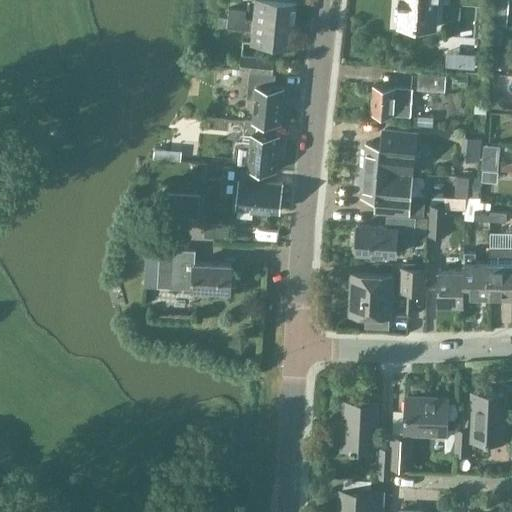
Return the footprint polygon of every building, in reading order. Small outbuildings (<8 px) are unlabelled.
[(290,0),(255,0),(254,19),(294,23),(296,1),(290,0)] [(397,0),(397,1),(396,24),(435,26),(437,0),(397,0)] [(228,8),(228,16),(245,18),(246,9),(228,8)] [(494,9),(493,23),(506,24),(507,10),(494,9)] [(228,16),(227,26),(244,28),(245,18),(228,16)] [(245,18),(244,28),(253,29),(251,42),(291,47),(294,23),(254,19),(245,18)] [(503,27),(494,26),(493,43),(501,43),(503,27)] [(509,51),(496,49),(494,66),(507,67),(509,51)] [(447,52),(446,65),(475,67),(476,54),(447,52)] [(244,68),(276,71),(277,57),(246,53),(244,68)] [(259,85),(255,119),(273,121),(273,122),(283,123),(287,87),(277,86),(279,73),(253,70),(251,84),(259,85)] [(445,90),(446,73),(418,70),(417,89),(445,90)] [(412,87),(394,86),(373,85),(371,112),(392,113),(392,115),(410,116),(412,87)] [(492,95),(491,107),(504,108),(505,96),(492,95)] [(473,101),(473,112),(484,113),(484,102),(473,101)] [(272,133),(273,122),(273,121),(255,119),(248,118),(246,132),(243,131),(241,143),(236,142),(233,165),(242,166),(242,165),(250,166),(266,168),(266,169),(278,170),(282,134),(272,133)] [(416,146),(415,143),(416,132),(384,129),(384,130),(387,130),(386,142),(383,145),(366,143),(363,168),(412,173),(413,162),(415,160),(417,157),(417,153),(417,150),(416,146)] [(482,136),(464,134),(462,153),(480,154),(482,136)] [(500,145),(483,144),(481,168),(498,169),(500,145)] [(265,180),(266,169),(266,168),(250,166),(242,165),(242,166),(240,177),(237,205),(281,210),(284,183),(265,180)] [(411,192),(412,173),(363,168),(361,193),(375,195),(374,210),(424,214),(425,193),(411,192)] [(480,176),(465,175),(463,196),(478,197),(480,176)] [(200,192),(167,191),(166,215),(199,217),(200,192)] [(447,204),(429,204),(427,234),(445,235),(447,204)] [(490,220),(490,210),(473,210),(473,220),(490,220)] [(506,211),(490,210),(490,220),(506,221),(506,211)] [(415,231),(416,217),(387,215),(386,227),(357,225),(356,252),(396,255),(397,230),(415,231)] [(206,223),(205,234),(224,237),(226,225),(206,223)] [(511,297),(511,245),(490,245),(490,261),(490,292),(492,293),(492,297),(511,297)] [(146,247),(146,258),(159,259),(160,248),(146,247)] [(233,290),(233,262),(196,261),(196,249),(195,249),(160,249),(160,289),(233,290)] [(490,292),(490,261),(475,261),(476,251),(463,250),(463,269),(465,269),(465,292),(490,292)] [(427,267),(400,265),(399,291),(425,292),(427,267)] [(465,292),(465,269),(463,269),(439,269),(439,300),(454,300),(454,305),(465,305),(465,300),(465,292)] [(389,311),(391,276),(352,273),(350,309),(389,311)] [(503,440),(506,392),(486,390),(486,392),(473,391),(471,407),(476,407),(474,438),(503,440)] [(407,394),(405,429),(446,432),(447,432),(448,428),(448,419),(458,420),(459,401),(449,401),(450,397),(407,394)] [(375,449),(378,401),(347,399),(344,447),(375,449)] [(457,428),(468,428),(468,421),(457,420),(457,428)] [(456,428),(448,428),(447,432),(446,432),(445,451),(455,452),(456,428)] [(470,452),(471,428),(457,428),(456,452),(470,452)] [(393,436),(392,447),(392,464),(410,465),(411,437),(393,436)] [(391,475),(392,464),(392,447),(381,446),(380,474),(391,475)] [(384,491),(341,489),(339,511),(372,511),(373,510),(383,511),(384,491)]
